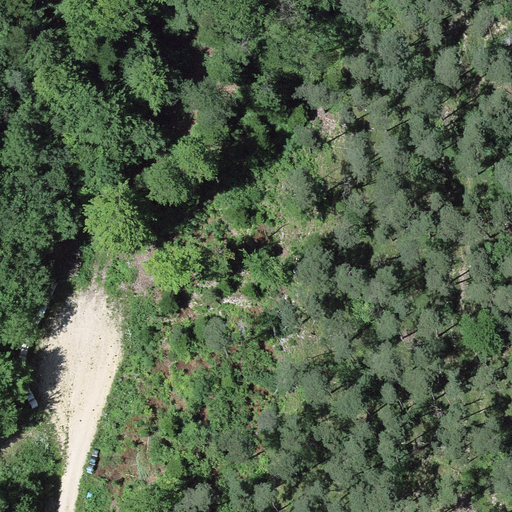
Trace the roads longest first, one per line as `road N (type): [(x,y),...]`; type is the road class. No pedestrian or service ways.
road 1 (track): [(483,511),(461,160),(477,0)]
road 2 (track): [(69,511),(100,334)]
